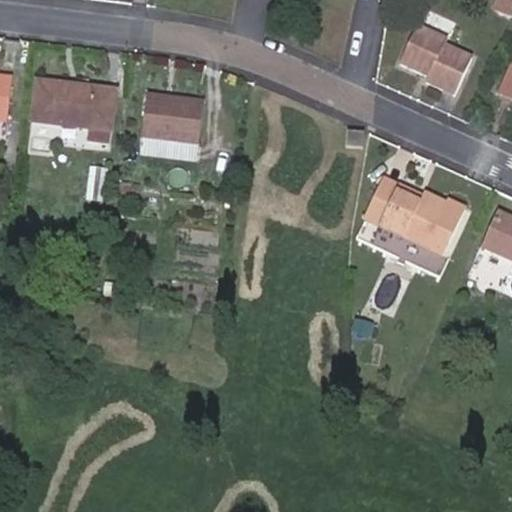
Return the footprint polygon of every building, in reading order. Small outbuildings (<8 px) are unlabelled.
[(511,16),(511,0),(497,0),(493,11),(511,19),(511,16)] [(399,67),(427,81),(424,86),(452,97),(470,58),(444,46),(446,41),(417,28),(399,67)] [(511,99),(511,68),(500,94),(511,99)] [(29,121),(107,131),(111,96),(66,91),(65,87),(33,83),(29,121)] [(134,140),(216,149),(221,106),(140,96),(134,140)] [(221,106),(216,149),(225,150),(230,107),(221,106)] [(346,145),(363,148),(365,133),(365,131),(348,130),(346,145)] [(383,180),(379,189),(418,205),(421,198),(383,180)] [(406,231),(403,239),(445,258),(463,218),(445,210),(421,198),(418,205),(379,189),(367,214),(406,231)] [(445,210),(463,218),(466,212),(448,203),(445,210)] [(365,222),(403,239),(406,231),(367,214),(365,222)] [(511,220),(498,214),(482,248),(511,262),(511,220)]
